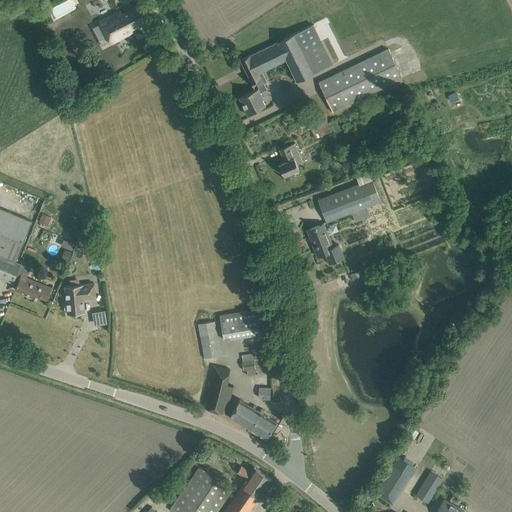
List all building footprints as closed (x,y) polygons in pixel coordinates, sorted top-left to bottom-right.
[(120,10),(111,15),(99,21),(111,43),(124,37),(133,32),(131,29),(150,19),(142,3),(122,13),(120,10)] [(294,33),(240,59),(254,87),(264,82),(267,81),(263,72),(286,60),(296,81),(314,73),(303,51),(322,42),(313,24),(294,33)] [(401,76),(388,48),(319,81),(332,109),(401,76)] [(267,88),(264,82),(254,87),(255,89),(239,97),(247,114),(266,105),(262,97),(263,96),(261,91),(267,88)] [(331,130),(323,113),(307,120),(316,138),(331,130)] [(302,161),(294,143),(289,145),(279,149),(284,161),(279,163),(284,175),(293,171),(295,173),(299,171),(298,169),(299,168),(297,163),(302,161)] [(359,186),(359,184),(327,196),(318,199),(327,222),(336,218),(351,212),(355,221),(370,215),(367,206),(381,200),(384,199),(376,179),(373,180),(359,186)] [(32,221),(0,207),(0,276),(13,282),(14,281),(17,283),(22,273),(23,273),(26,266),(16,262),(32,221)] [(39,222),(48,225),(51,217),(42,214),(39,222)] [(323,223),(316,226),(307,229),(317,256),(325,253),(329,263),(344,257),(339,244),(333,247),(323,223)] [(350,274),(352,280),(363,276),(360,270),(350,274)] [(25,280),(27,275),(23,273),(22,273),(17,283),(15,289),(39,299),(40,296),(47,299),(52,287),(42,284),(41,286),(25,280)] [(67,313),(85,312),(85,311),(83,296),(89,296),(89,298),(96,297),(94,283),(65,285),(66,301),(64,302),(65,309),(67,310),(67,313)] [(256,309),(246,311),(220,315),(224,339),(260,333),(256,309)] [(221,355),(215,321),(199,323),(204,358),(221,355)] [(254,359),(253,353),(241,354),(243,370),(246,370),(247,375),(255,374),(254,369),(256,368),(254,359)] [(213,367),(203,407),(225,414),(232,387),(226,385),(229,372),(213,367)] [(264,399),(270,399),(271,387),(259,386),(258,396),(264,397),(264,399)] [(252,430),(263,413),(265,410),(262,408),(260,411),(255,408),(256,406),(255,405),(253,407),(240,398),(229,416),(252,430)] [(277,421),(263,413),(252,430),(266,438),(277,421)] [(393,464),(380,484),(374,492),(393,504),(411,475),(393,464)] [(266,486),(272,478),(255,466),(251,472),(241,465),(237,472),(246,478),(239,489),(256,501),(266,486)] [(225,510),(236,493),(232,490),(199,467),(193,475),(171,509),(175,511),(217,511),(221,507),(225,510)] [(416,494),(428,502),(443,478),(431,470),(416,494)] [(248,511),(256,501),(239,489),(236,493),(225,510),(223,511),(248,511)] [(443,499),(436,511),(463,511),(464,510),(443,499)]
